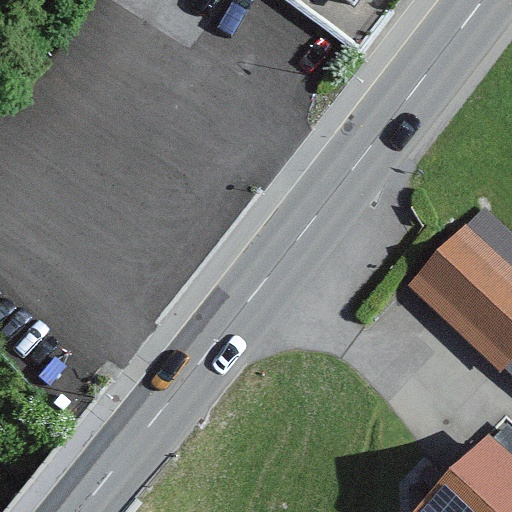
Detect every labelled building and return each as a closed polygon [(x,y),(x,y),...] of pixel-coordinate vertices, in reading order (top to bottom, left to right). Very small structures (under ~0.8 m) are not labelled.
[(325,0),(358,23),(374,0),(325,0)] [(511,237),(487,215),(469,236),(511,274),(511,370),(507,376),(511,381),(511,237)] [(511,370),(511,274),(469,236),(416,294),(507,376),(511,370)] [(511,433),(510,431),(492,449),(511,468),(511,433)] [(511,511),(511,468),(492,449),(430,511),(511,511)]
